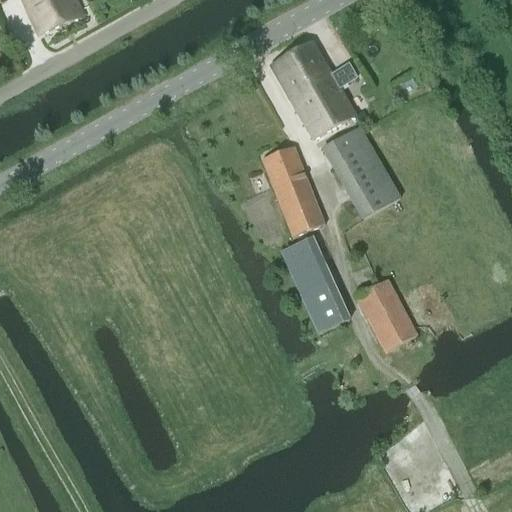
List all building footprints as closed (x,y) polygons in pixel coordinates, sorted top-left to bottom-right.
[(74,0),(21,0),(39,39),(83,19),(74,0)] [(103,5),(97,8),(99,13),(105,11),(103,5)] [(312,45),(271,69),(314,142),(355,119),(339,90),(357,80),(349,66),(330,77),(312,45)] [(363,222),(399,201),(359,130),(323,150),(363,222)] [(292,241),(324,228),(293,149),(261,162),(292,241)] [(317,336),(348,322),(312,240),(281,254),(317,336)] [(384,355),(416,338),(387,282),(355,300),(384,355)]
